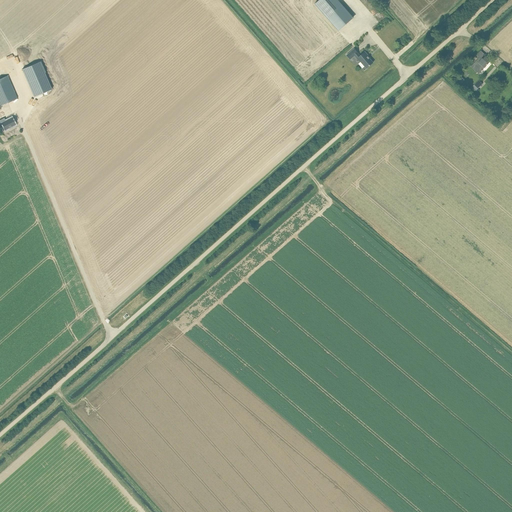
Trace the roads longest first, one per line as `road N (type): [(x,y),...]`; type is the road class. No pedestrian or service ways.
road 1 (unclassified): [(111,340),(493,0)]
road 2 (unclassified): [(111,340),(26,135)]
road 3 (unclassified): [(0,438),(111,340)]
